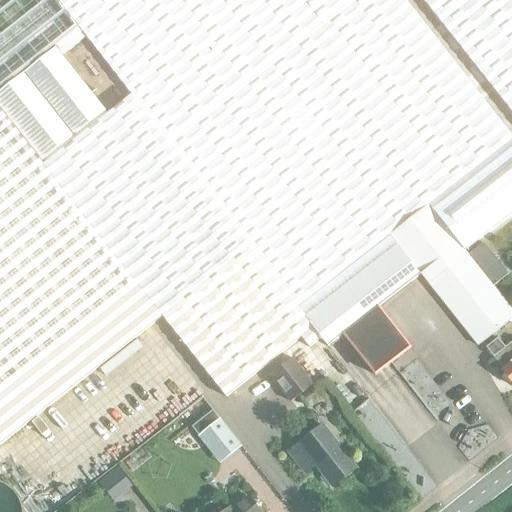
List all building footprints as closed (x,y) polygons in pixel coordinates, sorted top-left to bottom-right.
[(0,0),(0,89),(53,44),(76,25),(56,0),(0,0)] [(56,0),(76,25),(134,98),(300,311),(393,239),(421,275),(422,274),(479,346),(511,319),(511,309),(466,251),(511,215),(511,137),(404,0),(56,0)] [(511,0),(422,0),(467,55),(511,112),(511,0)] [(226,398),(303,338),(310,348),(322,339),(300,311),(134,98),(109,118),(53,44),(0,89),(0,99),(48,161),(43,165),(226,398)] [(421,275),(393,239),(300,311),(322,339),(330,349),(344,335),(377,376),(411,349),(379,308),(421,275)] [(511,343),(506,348),(498,339),(486,348),(495,358),(488,363),(494,369),(500,365),(503,369),(502,370),(511,383),(511,343)] [(314,385),(294,359),(272,377),(292,403),(314,385)] [(220,464),(242,447),(213,411),(192,428),(220,464)] [(322,425),(288,453),(305,474),(315,466),(333,489),(356,468),(322,425)] [(115,498),(132,483),(116,464),(98,479),(115,498)] [(258,511),(248,499),(233,511),(231,510),(228,511),(258,511)]
